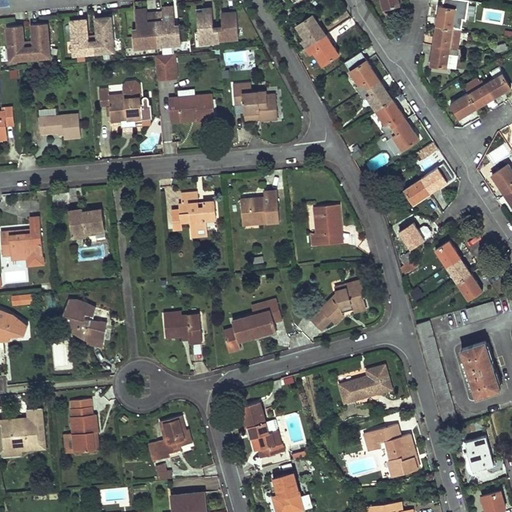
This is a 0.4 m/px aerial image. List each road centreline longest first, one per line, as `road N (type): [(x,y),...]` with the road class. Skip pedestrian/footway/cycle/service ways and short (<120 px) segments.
road 1 (residential): [(0,180),(324,150)]
road 2 (residential): [(406,329),(377,221),(346,165),(324,150)]
road 3 (residential): [(219,391),(237,377),(406,329)]
road 4 (residential): [(458,511),(406,329)]
road 5 (residential): [(324,150),(317,109),(255,0)]
road 6 (residential): [(241,511),(214,421),(219,391)]
